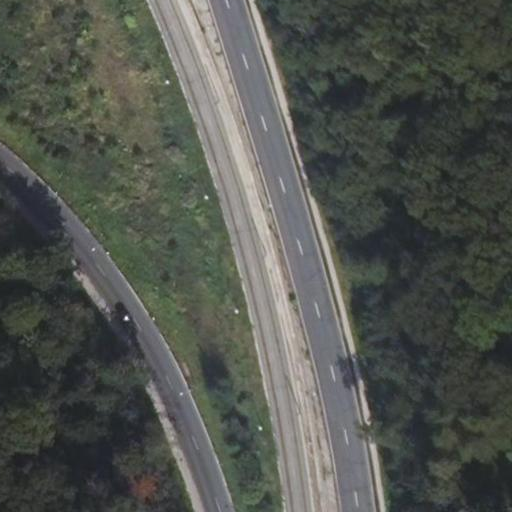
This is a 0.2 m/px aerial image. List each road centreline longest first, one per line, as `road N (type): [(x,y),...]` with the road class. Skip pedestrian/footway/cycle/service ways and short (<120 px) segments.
road 1 (secondary): [(356,511),(326,346),(225,0)]
road 2 (secondary): [(0,163),(69,228),(149,344),(217,511)]
